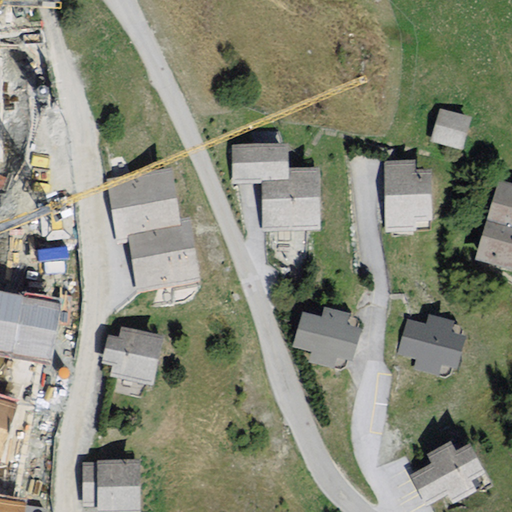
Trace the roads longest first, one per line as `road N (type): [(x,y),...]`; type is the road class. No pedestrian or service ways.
road 1 (residential): [(363,511),(316,456),(222,211),(123,0)]
road 2 (residential): [(67,511),(62,484),(96,306),(76,114),(42,0)]
